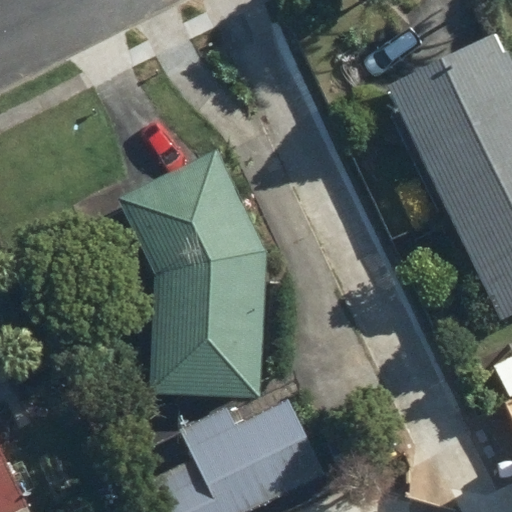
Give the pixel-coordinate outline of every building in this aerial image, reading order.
[(474,47),(368,103),(490,332),(511,320),(511,93),(501,99),(474,47)] [(101,223),(132,291),(139,401),(216,407),(243,409),(250,267),(207,174),(101,223)] [(511,351),(464,376),(484,416),(511,401),(511,351)] [(216,407),(125,453),(153,511),(248,511),(312,481),(276,406),(227,430),(216,407)] [(0,511),(18,511),(0,470),(0,511)]
